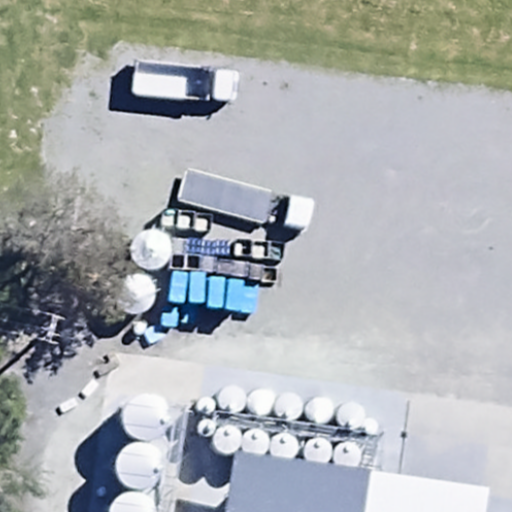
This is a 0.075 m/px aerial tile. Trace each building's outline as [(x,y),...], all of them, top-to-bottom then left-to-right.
[(152,270),(159,268),(165,264),(170,259),(172,252),(172,245),(170,238),(166,233),(160,229),(154,227),(147,227),(140,230),(135,234),(131,240),(129,247),(130,254),(133,261),(138,266),(145,269),(152,270)] [(136,315),(143,313),(149,309),(154,304),(156,297),(156,290),(154,284),(150,278),(144,274),(138,272),(131,272),(124,275),(119,279),(115,285),(113,292),(114,299),(117,306),(122,311),(129,314),(136,315)] [(233,412),(238,411),(242,408),(245,404),(246,400),(246,396),(245,391),(242,388),(238,385),(234,384),(230,384),(225,386),(222,388),(219,392),(218,397),(219,401),(221,406),(224,409),(228,411),(233,412)] [(262,414),(266,413),(270,411),(273,407),(275,403),(275,398),(274,394),(271,390),(267,388),(263,387),(258,387),(254,388),(250,391),(248,395),(247,399),(247,404),(249,408),(253,412),(257,414),(262,414)] [(290,421),(295,419),(299,417),(302,413),(303,409),(303,404),(302,400),(299,396),(295,394),(291,392),(287,393),(282,394),(279,397),(276,401),(275,405),(275,410),(278,415),(281,418),(285,420),(290,421)] [(146,441),(154,439),(161,435),(166,428),(169,421),(169,413),(166,406),(162,400),(155,395),(148,393),(140,393),(133,396),(127,401),(123,407),(121,415),(122,423),(125,430),(131,436),(138,440),(146,441)] [(320,423),(325,422),(329,420),(332,416),(334,411),(334,407),(332,403),(329,399),(326,396),(322,395),(317,395),(313,397),(309,400),(307,403),(306,408),(306,413),(308,417),(311,421),(316,423),(320,423)] [(207,414),(209,414),(212,412),(214,410),(215,407),(215,404),(214,402),(212,399),(210,397),(207,397),(204,397),(202,398),(199,400),(198,402),(197,405),(197,408),(199,411),(201,413),(203,414),(207,414)] [(352,429),(356,427),(361,425),(364,421),(365,417),(365,412),(364,408),(361,405),(357,402),(353,401),(348,401),(344,402),(341,405),(338,409),(337,413),(337,418),(339,422),(343,426),(347,428),(352,429)] [(206,437),(209,436),(212,435),(213,432),(214,430),(214,427),(213,424),(212,422),(209,420),(207,419),(204,419),(201,420),(199,422),(197,424),(197,427),(197,430),(198,433),(200,435),(203,436),(206,437)] [(227,454),(232,453),(236,451),(239,447),(240,443),(240,438),(239,434),(236,430),(232,428),(228,426),(224,426),(219,428),(216,431),(213,435),(212,439),(213,444),(215,448),(218,452),(222,454),(227,454)] [(256,457),(260,456),(265,453),(268,449),(269,445),(269,440),(268,436),(265,433),(261,430),(257,429),(252,429),(248,430),(245,433),(242,437),(241,442),(241,446),(243,451),(247,454),(251,456),(256,457)] [(285,461),(289,460),(294,457),(296,454),(298,449),(298,445),(296,440),(294,437),(290,434),(286,433),(281,433),(277,435),(273,437),(271,441),(270,446),(270,451),(272,455),(276,458),(280,460),(285,461)] [(318,465),(323,464),(327,461),(330,457),(331,453),(331,449),(330,444),(327,441),(324,438),(319,437),(315,437),(311,439),(307,441),(305,445),(303,450),(304,454),(306,459),(309,462),(313,464),(318,465)] [(348,470),(353,469),(357,466),(360,462),(361,458),(362,454),(360,449),(357,446),(354,443),(349,442),(345,442),(341,444),(337,446),(335,450),(333,455),(334,459),(336,464),(339,467),(344,469),(348,470)] [(140,490),(147,488),(154,484),(159,477),(162,470),(162,463),(159,455),(155,449),(149,445),(141,443),(134,443),(126,445),(120,450),(116,456),(114,464),(115,473),(118,480),(124,486),(131,489),(140,490)] [(484,511),(488,487),(234,453),(225,511),(484,511)] [(155,511),(153,504),(148,498),(142,494),(135,491),(127,492),(120,494),(114,499),(110,505),(107,511),(155,511)]
